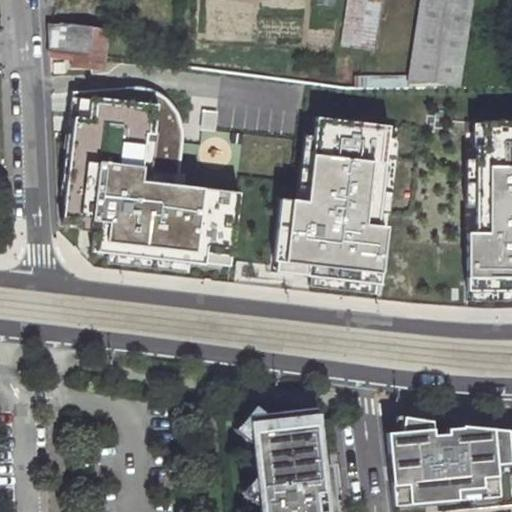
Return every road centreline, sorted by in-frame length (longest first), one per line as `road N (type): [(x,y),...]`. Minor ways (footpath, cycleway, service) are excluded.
road 1 (secondary): [(511,331),(36,282)]
road 2 (secondary): [(0,327),(360,375)]
road 3 (residential): [(36,282),(26,0)]
road 4 (secondary): [(360,375),(511,387)]
road 5 (residential): [(360,375),(376,511)]
